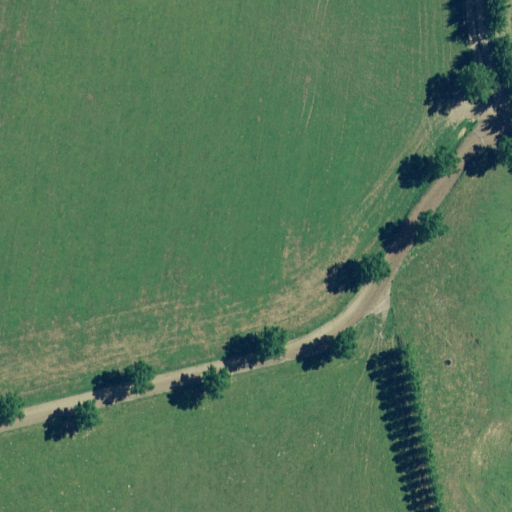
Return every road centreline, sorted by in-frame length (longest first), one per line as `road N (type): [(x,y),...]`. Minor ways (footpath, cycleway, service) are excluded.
road 1 (track): [(0,417),(295,350),(332,334),(371,296),(494,118)]
road 2 (track): [(511,140),(494,118),(476,0)]
